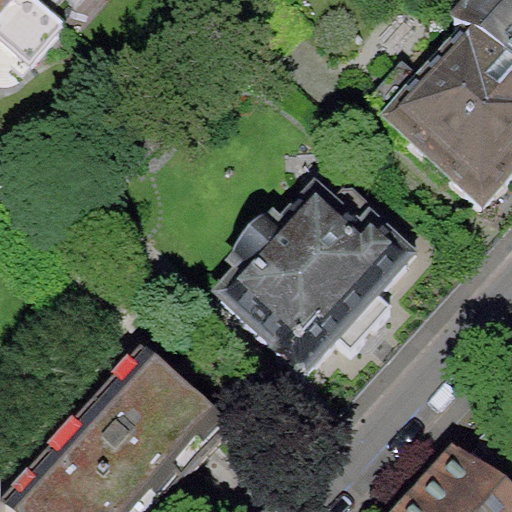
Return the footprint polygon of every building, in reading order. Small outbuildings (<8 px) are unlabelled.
[(0,0),(0,43),(29,70),(61,35),(23,0),(0,0)] [(272,75),(307,34),(269,0),(251,0),(223,31),(272,75)] [(511,0),(486,0),(456,33),(469,44),(511,83),(511,0)] [(510,184),(511,181),(511,83),(469,44),(425,93),(398,69),(365,105),(392,130),(390,132),(479,213),(484,213),(510,184)] [(114,255),(137,230),(86,183),(63,209),(114,255)] [(390,316),(375,303),(407,268),(405,266),(415,255),(352,198),(342,199),(328,214),(315,202),(280,241),(263,241),(242,264),(243,281),(221,306),(276,356),(277,363),(297,382),(304,381),(336,346),(350,359),(361,348),(390,316)] [(165,511),(229,442),(140,361),(2,511),(165,511)] [(416,511),(415,511),(511,511),(511,408),(478,445),(503,468),(486,487),(460,463),(416,511)]
